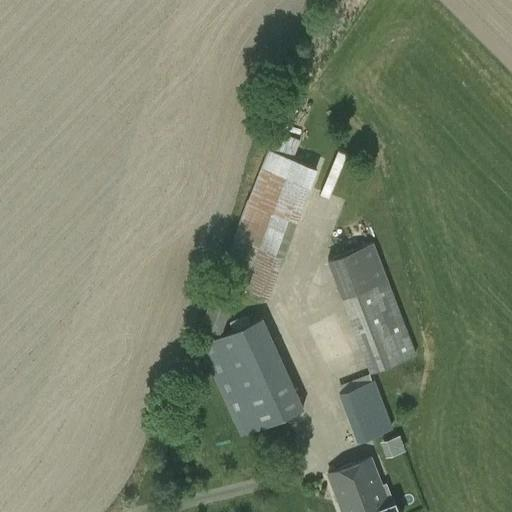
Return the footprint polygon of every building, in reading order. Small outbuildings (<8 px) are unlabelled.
[(267,147),(200,325),(223,334),(240,287),(268,298),(319,167),(295,157),(302,139),(279,131),(272,148),(267,147)] [(415,353),(387,279),(373,242),(327,259),(342,296),(370,370),(415,353)] [(255,430),(304,408),(279,353),(263,316),(224,334),(213,339),(200,345),(204,353),(241,436),(255,430)] [(375,378),(338,392),(356,441),(393,427),(375,378)] [(383,455),(404,448),(399,432),(378,439),(383,455)] [(199,448),(184,465),(197,476),(212,459),(199,448)] [(386,482),(379,484),(369,457),(328,472),(343,511),(396,511),(393,503),(387,505),(386,503),(393,501),(386,482)]
